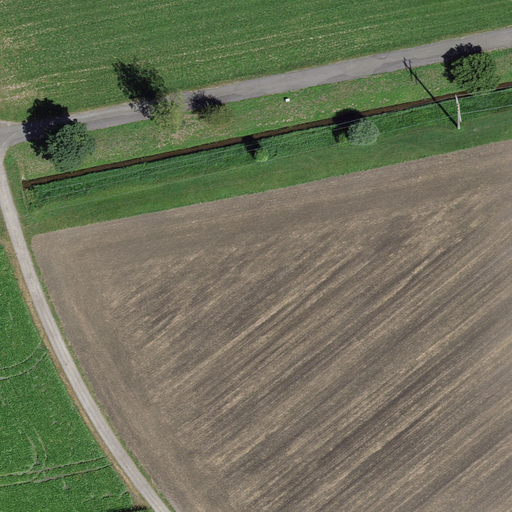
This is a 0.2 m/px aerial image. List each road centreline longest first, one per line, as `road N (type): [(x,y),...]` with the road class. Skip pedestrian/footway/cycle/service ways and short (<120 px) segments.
road 1 (track): [(0,143),(511,38)]
road 2 (track): [(0,154),(46,306),(106,426),(176,511)]
